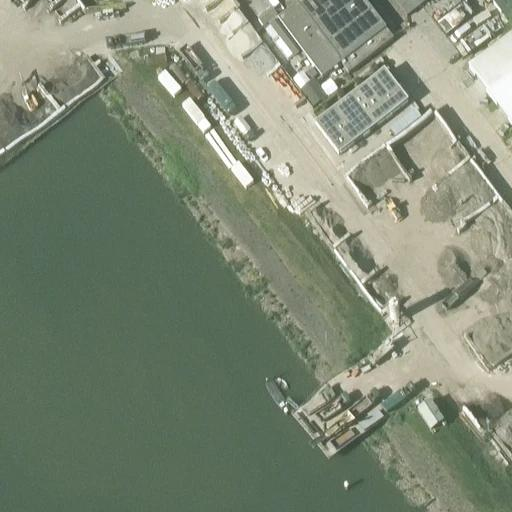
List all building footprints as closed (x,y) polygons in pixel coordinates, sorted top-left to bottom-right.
[(347,76),(392,42),(360,0),(306,0),(277,23),(321,81),(340,67),(347,76)] [(394,0),(391,3),(405,20),(429,0),(394,0)] [(460,0),(455,0),(450,4),(456,10),(464,4),(460,0)] [(511,0),(486,0),(506,24),(511,19),(511,0)] [(271,11),(256,21),(262,29),(276,18),(271,11)] [(275,45),(287,62),(292,59),(298,54),(276,24),(269,28),(265,32),(272,42),(277,39),(280,42),(275,45)] [(511,129),(511,39),(469,73),(511,129)] [(306,75),(311,82),(317,78),(312,71),(306,75)] [(407,105),(384,75),(314,129),(337,159),(407,105)]
